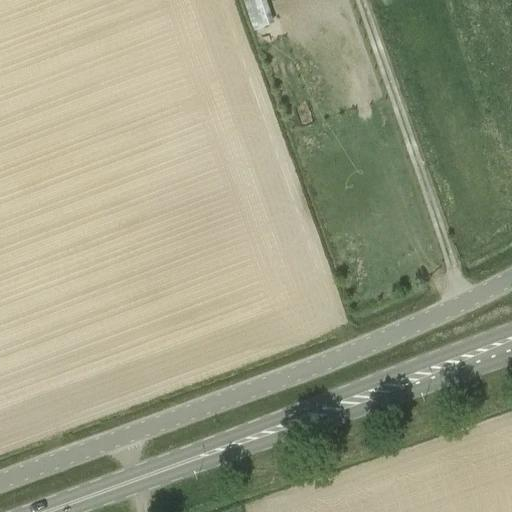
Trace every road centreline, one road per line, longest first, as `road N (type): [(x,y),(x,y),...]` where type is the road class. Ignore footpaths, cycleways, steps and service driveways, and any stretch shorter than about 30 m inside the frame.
road 1 (unclassified): [(0,481),(397,334),(511,279)]
road 2 (secondary): [(50,511),(511,345)]
road 3 (unknown): [(362,0),(463,303)]
